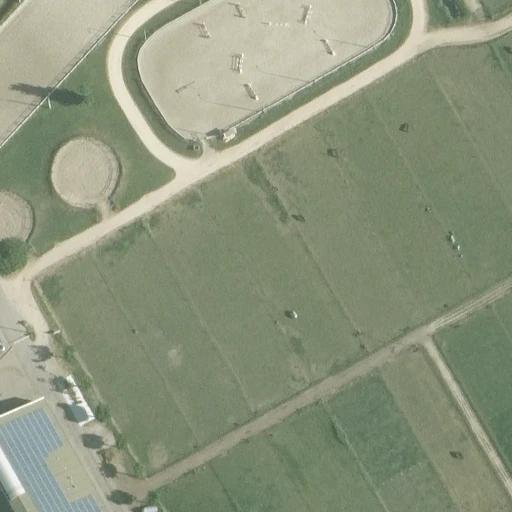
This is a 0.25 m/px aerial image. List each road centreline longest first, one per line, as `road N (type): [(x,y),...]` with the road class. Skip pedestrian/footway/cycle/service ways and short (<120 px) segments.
road 1 (unknown): [(425,43),(0,293)]
road 2 (track): [(511,286),(128,502)]
road 3 (unknown): [(173,0),(129,29),(115,66),(118,89),(167,158),(208,172)]
